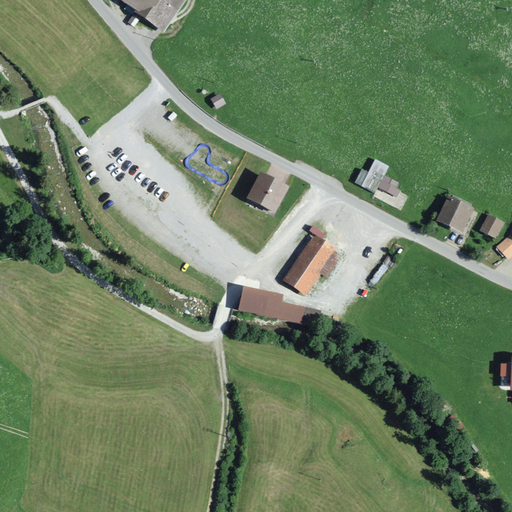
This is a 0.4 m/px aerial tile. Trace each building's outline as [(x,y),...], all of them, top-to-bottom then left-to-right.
[(115,0),(135,13),(133,15),(163,34),(186,0),(115,0)] [(221,107),(214,97),(207,103),(214,112),(221,107)] [(362,187),(375,194),(378,187),(398,197),(404,187),(384,177),(390,166),(377,160),(362,187)] [(287,189),(262,175),(246,203),(272,217),(287,189)] [(378,189),(375,196),(392,204),(395,197),(378,189)] [(462,235),(473,211),(446,198),(435,222),(462,235)] [(495,240),(503,224),(487,216),(479,232),(495,240)] [(336,251),(315,236),(282,283),(304,298),(336,251)] [(511,257),(511,240),(508,236),(495,248),(508,261),(511,257)] [(282,297),(243,290),(239,313),(319,328),(322,313),(281,305),(282,297)]
